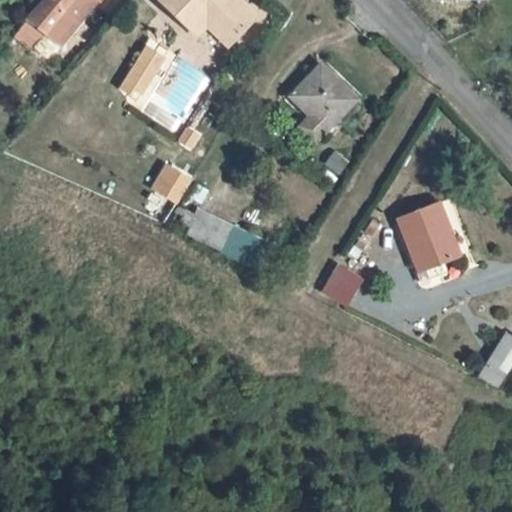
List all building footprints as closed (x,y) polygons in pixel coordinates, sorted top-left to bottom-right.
[(90,35),(119,0),(71,0),(44,32),(61,46),(78,25),(90,35)] [(220,17),(248,42),(260,40),(269,30),(271,16),(253,0),(183,0),(177,7),(206,32),(220,17)] [(499,13),(499,0),(465,0),(466,14),(499,13)] [(244,58),(260,40),(248,42),(220,17),(206,32),(217,42),(221,38),(244,58)] [(73,56),(90,35),(78,25),(61,46),(73,56)] [(119,87),(142,97),(161,54),(138,44),(119,87)] [(376,107),(343,74),(313,104),(348,137),(376,107)] [(219,214),(204,240),(277,280),(291,256),(219,214)] [(479,265),(460,216),(419,230),(437,280),(479,265)] [(343,307),(361,276),(334,261),(316,292),(343,307)] [(475,374),(495,386),(511,359),(511,334),(504,330),(475,374)] [(511,366),(499,386),(511,395),(511,366)]
